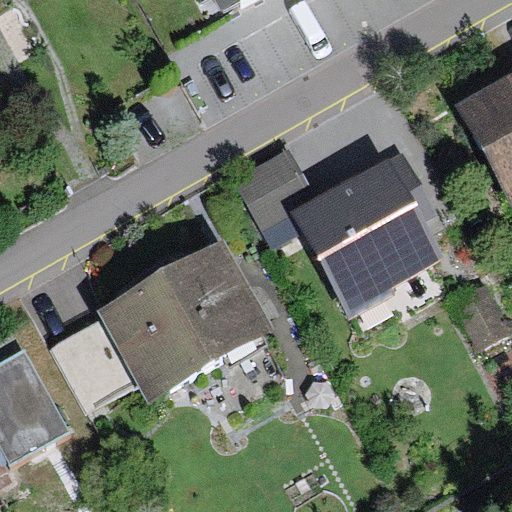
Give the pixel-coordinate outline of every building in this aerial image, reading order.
[(275,0),(204,0),(221,30),(275,0)] [(511,87),(455,119),(511,221),(511,87)] [(318,208),(292,223),(301,240),(350,329),(395,305),(392,300),(445,271),(422,230),(441,221),(405,155),(371,173),(374,178),(318,208)] [(318,208),(289,157),(235,187),(274,256),(301,240),(292,223),(318,208)] [(226,253),(98,324),(100,327),(52,354),(88,417),(137,389),(151,414),(277,343),(226,253)] [(511,340),(486,291),(451,309),(478,359),(511,341),(511,340)] [(70,437),(23,356),(0,369),(0,453),(10,471),(70,437)]
